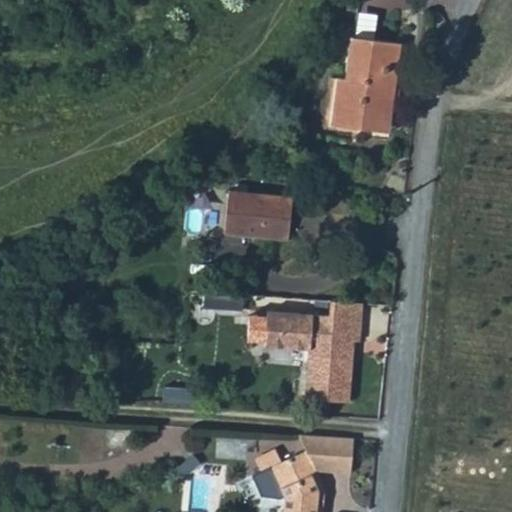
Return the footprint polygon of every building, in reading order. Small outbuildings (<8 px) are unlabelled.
[(359,130),(380,132),(385,99),(392,100),(399,46),(351,40),(346,82),(338,82),(334,119),(360,121),(359,130)] [(385,99),(380,132),(388,133),(392,100),(385,99)] [(228,195),(225,239),(288,245),(293,200),(228,195)] [(359,342),(362,304),(330,301),(329,316),(267,311),(266,316),(264,341),(264,346),(308,350),(304,399),(348,403),(353,352),(348,352),(348,341),(353,342),(359,342)] [(264,341),(266,316),(249,315),(247,339),(264,341)] [(328,511),(329,504),(320,503),(322,491),(331,488),(309,451),(275,469),(290,494),(288,511),(328,511)] [(320,503),(329,504),(331,488),(322,491),(320,503)]
